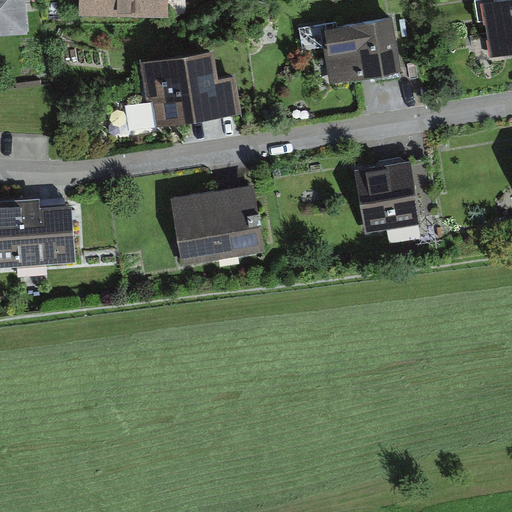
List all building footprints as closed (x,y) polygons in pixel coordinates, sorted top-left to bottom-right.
[(28,0),(0,0),(0,31),(31,29),(28,0)] [(81,0),(82,10),(165,9),(164,0),(81,0)] [(498,0),(476,0),(480,21),(484,20),(486,32),(491,31),(495,55),(511,51),(511,0),(509,0),(499,2),(498,0)] [(337,21),(316,25),(320,46),(324,46),(326,56),(329,56),(333,79),(369,72),(371,79),(405,72),(395,18),(339,28),(337,21)] [(215,53),(143,67),(148,98),(152,97),(157,124),(242,108),(236,72),(219,75),(215,53)] [(381,170),(360,173),(371,232),(398,227),(401,222),(447,214),(435,159),(408,164),(403,159),(385,162),(381,170)] [(256,186),(174,200),(186,263),(222,257),(221,253),(267,244),(256,186)] [(40,196),(0,198),(0,265),(82,259),(77,202),(41,205),(40,196)]
